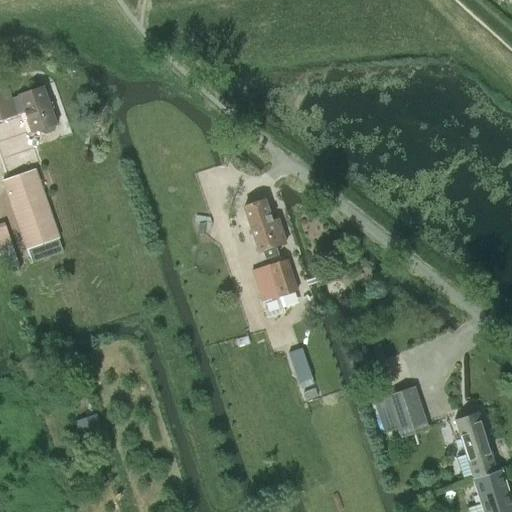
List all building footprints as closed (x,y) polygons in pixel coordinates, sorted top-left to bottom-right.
[(0,121),(15,116),(5,84),(0,85),(0,121)] [(32,134),(55,126),(42,87),(19,95),(32,134)] [(27,248),(59,238),(35,170),(4,181),(27,248)] [(258,252),(286,243),(279,220),(272,222),(265,200),(243,208),(258,252)] [(261,301),(297,291),(288,261),(252,272),(261,301)] [(301,348),(287,353),(298,383),(312,378),(301,348)] [(391,407),(398,426),(424,418),(418,399),(391,407)] [(80,440),(102,431),(96,413),(73,421),(80,440)] [(474,479),(501,471),(501,470),(498,471),(479,413),(455,420),(474,479)] [(511,511),(511,503),(501,471),(474,479),(484,511),(511,511)]
